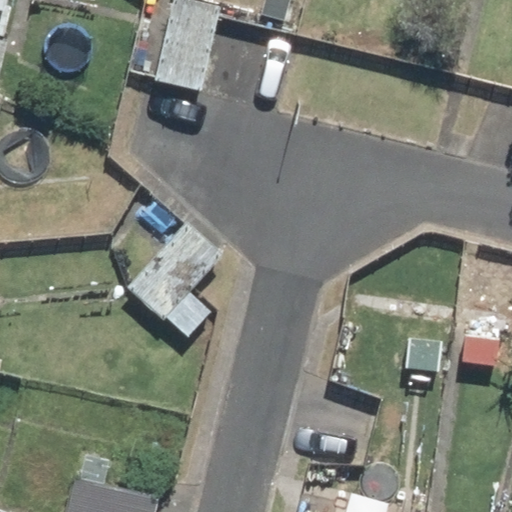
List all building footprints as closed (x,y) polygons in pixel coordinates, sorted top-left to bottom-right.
[(9,0),(0,0),(0,6),(7,8),(9,0)] [(210,7),(178,0),(160,0),(145,80),(193,90),(210,7)] [(294,0),(252,0),(247,29),(288,37),(294,0)] [(177,225),(118,290),(153,321),(211,256),(177,225)] [(393,251),(386,279),(458,296),(464,269),(393,251)] [(497,334),(448,331),(446,369),(494,372),(497,334)] [(440,338),(393,333),(388,374),(435,380),(440,338)] [(376,391),(303,378),(287,462),(360,476),(376,391)] [(144,511),(148,497),(66,478),(57,511),(144,511)]
